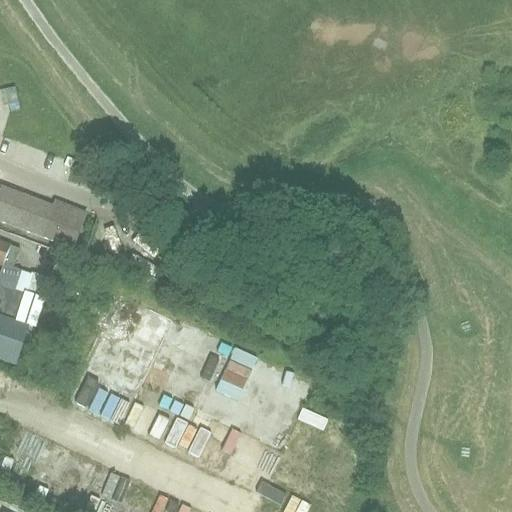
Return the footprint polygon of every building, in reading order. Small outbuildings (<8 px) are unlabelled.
[(3,188),(0,196),(0,221),(73,250),(87,215),(56,203),(54,208),(3,188)] [(21,251),(0,243),(0,266),(3,268),(1,274),(0,274),(0,359),(17,366),(27,336),(30,337),(42,300),(16,291),(22,272),(14,269),(21,251)] [(48,279),(55,283),(65,261),(57,258),(48,279)] [(109,299),(69,410),(127,431),(167,320),(109,299)] [(289,456),(317,384),(179,331),(151,403),(289,456)] [(317,511),(348,431),(305,415),(268,511),(317,511)] [(189,430),(178,457),(190,462),(201,435),(189,430)] [(239,482),(236,489),(255,498),(258,491),(239,482)]
